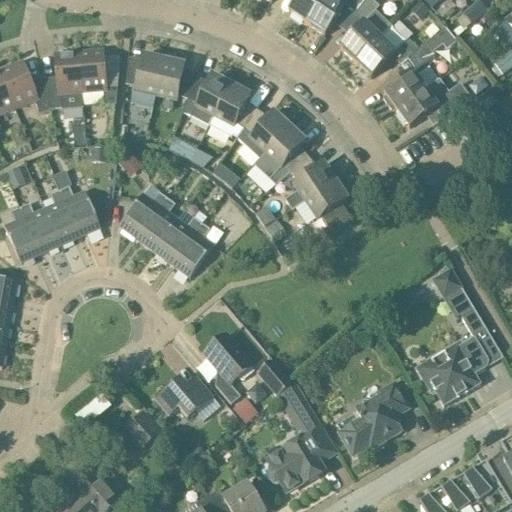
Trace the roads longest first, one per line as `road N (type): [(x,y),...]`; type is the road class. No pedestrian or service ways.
road 1 (residential): [(78,3),(208,21),(267,49),(327,93),(381,164),(412,181)]
road 2 (residential): [(36,417),(52,312),(82,276),(121,271),(159,300),(160,316),(160,333),(145,350),(87,390)]
road 3 (residential): [(351,511),(511,412)]
